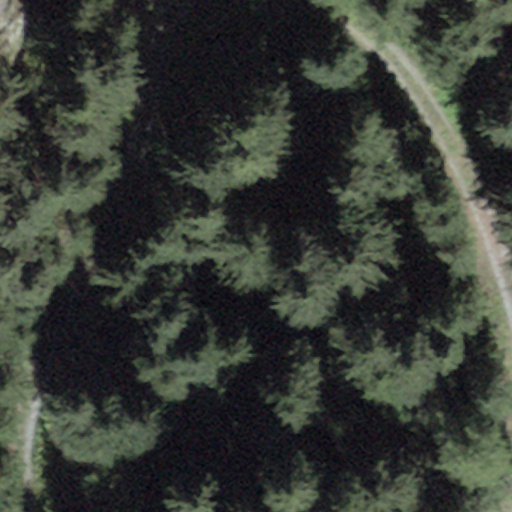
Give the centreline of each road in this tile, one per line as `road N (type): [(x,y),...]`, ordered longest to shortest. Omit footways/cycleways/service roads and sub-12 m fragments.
road 1 (track): [(149,0),(42,511)]
road 2 (track): [(511,286),(503,253),(415,85),(321,0)]
